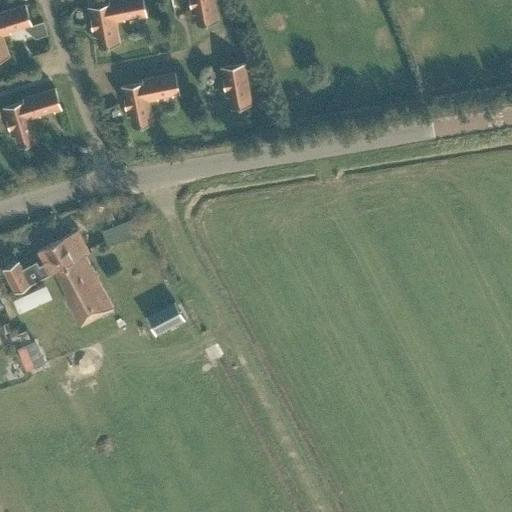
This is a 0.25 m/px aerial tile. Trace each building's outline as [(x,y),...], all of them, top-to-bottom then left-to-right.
[(97,0),(86,0),(93,35),(97,34),(99,46),(119,42),(115,20),(124,18),(124,15),(146,10),(143,0),(110,0),(111,1),(99,3),(97,0)] [(218,19),(214,0),(189,0),(192,12),(195,11),(197,23),(218,19)] [(0,58),(9,56),(2,34),(11,31),(10,28),(31,21),(25,3),(0,11),(0,58)] [(43,19),(32,22),(32,23),(32,24),(35,35),(47,31),(43,19)] [(244,61),(221,65),(226,95),(229,94),(231,106),(252,102),(244,61)] [(175,71),(143,77),(144,80),(121,85),(127,114),(131,114),(133,125),(153,121),(149,99),(158,97),(157,94),(179,89),(175,71)] [(11,135),(15,134),(18,145),(38,139),(31,118),(40,115),(39,112),(60,105),(55,87),(23,97),(24,100),(2,106),(11,135)] [(109,242),(137,231),(132,217),(103,228),(109,242)] [(86,252),(87,253),(90,251),(77,227),(37,248),(44,260),(39,263),(37,259),(23,267),(18,258),(3,266),(15,290),(51,271),(86,252)] [(86,252),(51,271),(81,324),(92,318),(94,323),(106,316),(104,312),(116,305),(87,253),(86,252)] [(176,305),(172,307),(171,303),(147,316),(155,331),(179,319),(177,315),(180,313),(176,305)] [(45,361),(38,346),(29,350),(35,366),(45,361)]
